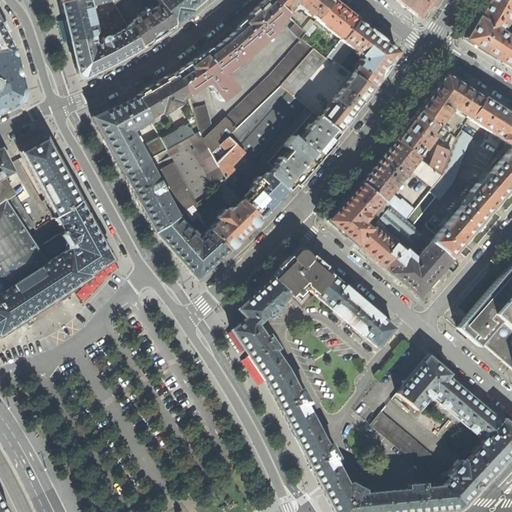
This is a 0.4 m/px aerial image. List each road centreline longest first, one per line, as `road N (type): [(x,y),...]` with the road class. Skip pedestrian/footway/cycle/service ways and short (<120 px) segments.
road 1 (unknown): [(372,366),(345,413),(389,460),(391,474),(369,480),(349,469),(282,337),(289,321),(309,317),(356,350)]
road 2 (residential): [(183,320),(131,258),(55,105)]
road 3 (residential): [(297,218),(433,45)]
road 4 (residential): [(289,511),(237,402),(183,320)]
road 5 (unclassified): [(236,0),(126,78),(55,105)]
road 6 (unclassified): [(297,218),(422,327)]
road 7 (residential): [(193,313),(297,218)]
road 8 (residential): [(511,225),(422,327)]
